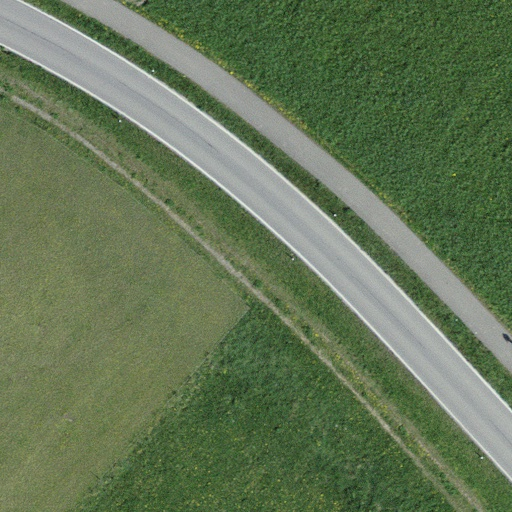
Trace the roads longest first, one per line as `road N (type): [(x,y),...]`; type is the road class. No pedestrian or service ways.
road 1 (tertiary): [(511,451),(331,252),(249,176),(111,77),(0,17)]
road 2 (track): [(0,89),(136,181),(374,402),(473,511)]
